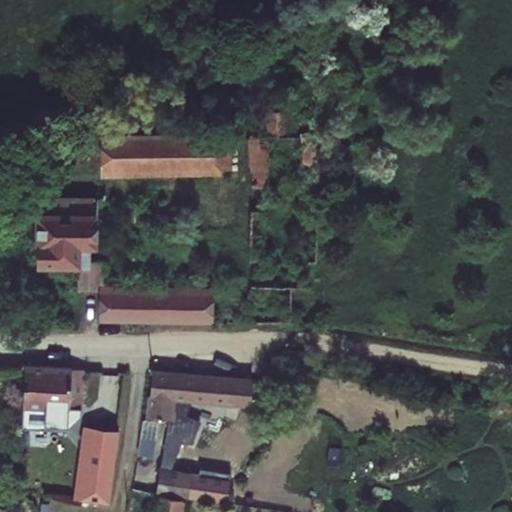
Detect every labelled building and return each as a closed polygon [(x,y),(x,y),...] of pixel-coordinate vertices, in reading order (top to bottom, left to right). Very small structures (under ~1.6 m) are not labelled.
[(261,135),(249,136),(248,182),(268,184),(270,138),(293,138),(294,110),(267,111),(266,124),(261,125),(261,135)] [(232,170),(232,133),(101,134),(100,176),(223,174),(223,169),(232,170)] [(213,286),(104,284),(104,262),(90,259),(89,247),(98,247),(96,213),(99,214),(99,200),(95,195),(37,195),(37,268),(77,268),(78,290),(99,291),(99,322),(213,322),(213,299),(213,286)] [(315,215),(250,211),(249,261),(317,262),(315,215)] [(248,298),(213,299),(213,322),(316,322),(316,287),(251,285),(248,298)] [(72,370),(72,367),(25,364),(22,429),(67,431),(84,413),(85,370),(72,370)] [(254,378),(152,370),(150,395),(148,396),(145,417),(152,418),(166,419),(174,420),(176,401),(252,408),(252,405),(254,383),(254,378)] [(254,383),(252,405),(260,405),(261,383),(254,383)] [(109,504),(120,431),(83,426),(73,500),(109,504)] [(160,434),(150,432),(145,454),(155,456),(160,434)] [(160,495),(157,511),(185,511),(187,501),(160,495)]
